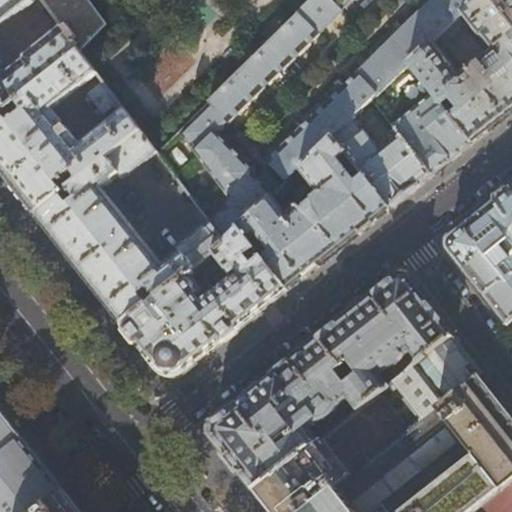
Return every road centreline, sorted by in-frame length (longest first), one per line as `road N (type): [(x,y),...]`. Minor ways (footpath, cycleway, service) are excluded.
road 1 (residential): [(129,448),(403,231)]
road 2 (primary): [(129,448),(0,286)]
road 3 (residential): [(403,231),(511,370)]
road 4 (residential): [(403,231),(511,146)]
